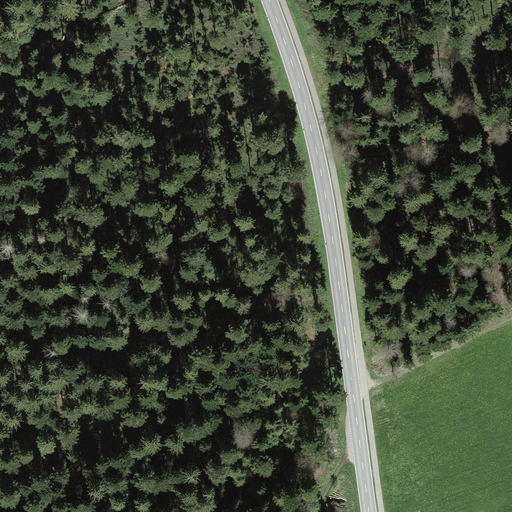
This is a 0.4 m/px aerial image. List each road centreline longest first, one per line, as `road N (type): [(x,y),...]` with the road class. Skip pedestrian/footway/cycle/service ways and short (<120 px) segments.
road 1 (secondary): [(369,511),(325,193),(269,0)]
road 2 (track): [(0,329),(246,385),(362,378)]
road 3 (track): [(362,378),(511,316)]
